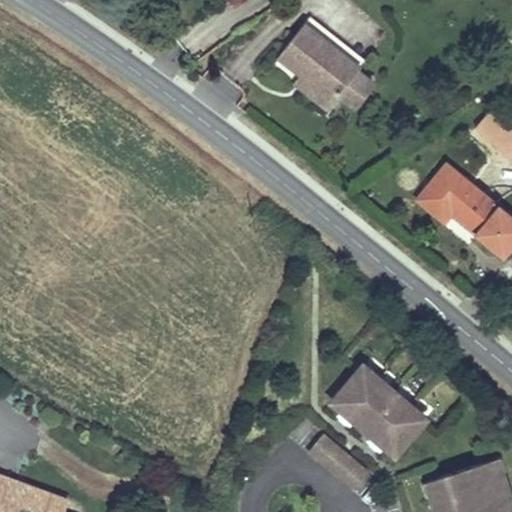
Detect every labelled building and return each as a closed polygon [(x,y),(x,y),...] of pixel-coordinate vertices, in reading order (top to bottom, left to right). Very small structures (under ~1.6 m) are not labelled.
[(309,17),(303,25),(359,69),(365,61),(309,17)] [(359,69),(303,25),(278,57),(301,75),(334,100),(359,69)] [(328,108),(334,100),(301,75),(295,83),(328,108)] [(511,157),(511,130),(490,111),(475,128),(511,159),(511,157)] [(511,245),(511,217),(447,165),(419,200),(445,221),(454,211),(459,214),(457,216),(505,254),(511,245)] [(417,424),(354,373),(324,410),(334,418),(347,429),(365,443),(378,454),(387,461),(417,424)] [(347,429),(334,418),(329,424),(332,427),(331,428),(338,433),(339,432),(342,435),(347,429)] [(317,441),(301,461),(345,496),(361,477),(317,441)] [(378,454),(365,443),(360,449),(363,451),(362,453),(369,458),(370,457),(373,460),(378,454)] [(493,461),(479,466),(484,480),(494,476),(498,475),(493,461)] [(479,466),(429,483),(434,497),(424,501),(428,511),(506,511),(494,476),(484,480),(479,466)] [(0,511),(64,511),(68,501),(0,476),(0,511)] [(434,497),(429,483),(415,489),(420,503),(424,501),(434,497)]
